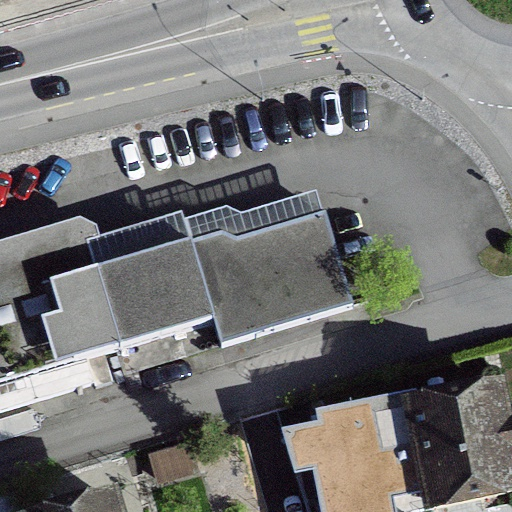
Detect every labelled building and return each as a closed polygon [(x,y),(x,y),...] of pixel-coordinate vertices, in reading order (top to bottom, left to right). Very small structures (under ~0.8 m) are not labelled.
[(182,216),(100,241),(88,244),(91,254),(95,272),(221,236),(227,240),(236,243),(324,216),(317,195),(241,217),(226,209),(185,224),(182,216)] [(0,387),(215,324),(221,350),(355,308),(328,214),(324,216),(236,243),(227,240),(221,236),(95,272),(91,254),(88,244),(100,241),(96,230),(78,221),(0,245),(0,387)] [(404,403),(425,511),(463,511),(511,502),(511,419),(505,383),(404,403)] [(425,511),(404,403),(401,395),(306,414),(310,432),(287,435),(284,420),(250,432),(264,488),(299,482),(308,511),(425,511)] [(187,447),(153,456),(161,484),(195,475),(187,447)] [(17,511),(13,498),(0,502),(0,511),(116,511),(111,496),(59,511),(17,511)]
